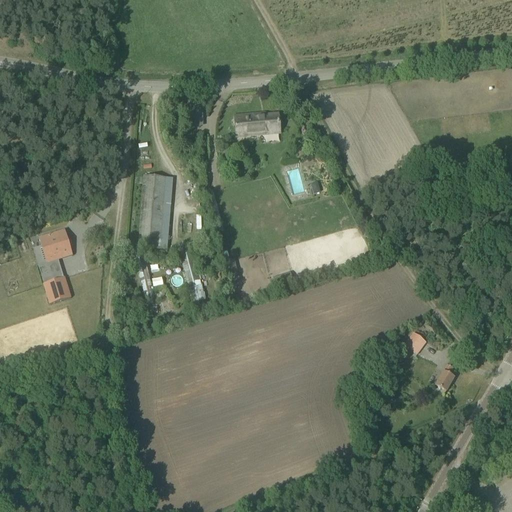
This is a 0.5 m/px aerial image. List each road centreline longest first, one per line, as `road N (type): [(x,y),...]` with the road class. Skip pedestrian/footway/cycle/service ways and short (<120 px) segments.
road 1 (residential): [(0,64),(149,87),(511,52)]
road 2 (track): [(254,0),(370,215),(455,332),(502,373)]
road 3 (track): [(116,511),(110,325),(118,238),(149,87)]
road 4 (track): [(232,511),(481,408)]
